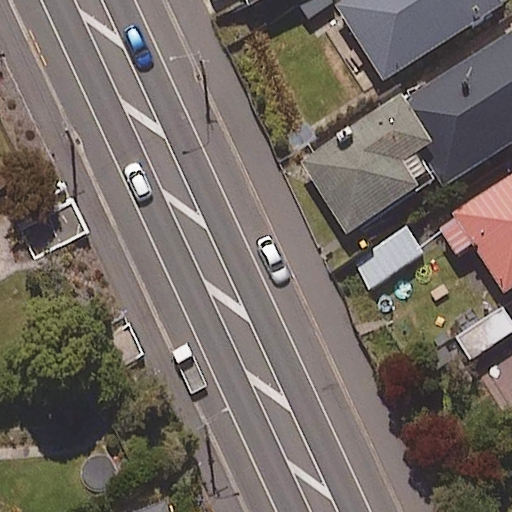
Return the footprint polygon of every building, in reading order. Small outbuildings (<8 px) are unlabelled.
[(242,0),(248,11),(271,0),(242,0)] [(496,0),(353,0),(335,12),(383,89),(504,12),(496,0)] [(511,149),(511,38),(403,106),(431,153),(418,161),(436,189),(442,194),(511,149)] [(403,106),(299,170),(345,245),(436,189),(418,161),(431,153),(403,106)] [(511,294),(511,181),(451,220),(454,225),(440,233),(457,258),(470,250),(502,300),(511,294)] [(89,239),(71,200),(19,224),(37,263),(89,239)] [(369,293),(426,252),(404,222),(348,262),(369,293)] [(511,333),(511,326),(501,308),(455,337),(469,360),(511,333)]
